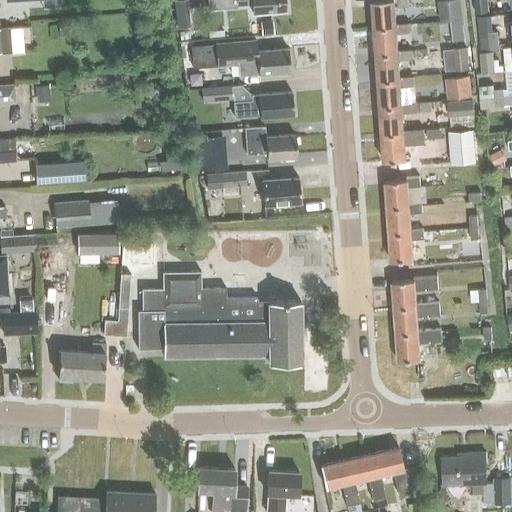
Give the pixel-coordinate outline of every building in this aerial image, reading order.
[(224,0),(225,6),(234,6),(251,5),(252,13),(284,11),(283,0),(224,0)] [(396,27),(395,25),(394,6),(408,5),(407,0),(386,0),(371,1),(372,28),(396,27)] [(459,0),(446,0),(450,20),(462,18),(459,0)] [(397,53),(397,51),(396,33),(410,32),(409,24),(395,25),(396,27),(372,28),(374,55),(397,53)] [(0,29),(0,53),(10,53),(8,29),(0,29)] [(488,43),(488,49),(498,48),(497,32),(479,34),(480,44),(488,43)] [(238,77),(257,75),(289,72),(287,48),(255,51),(254,41),(190,46),(192,68),(237,64),(238,77)] [(452,49),(454,71),(468,70),(465,48),(452,49)] [(399,79),(399,77),(398,60),(411,59),(411,50),(397,51),(397,53),(374,55),(376,81),(399,79)] [(492,52),(479,53),(481,74),(494,73),(492,52)] [(511,70),(508,71),(510,89),(493,91),(492,87),(478,88),(479,98),(493,96),(492,91),(502,90),(503,96),(511,94),(511,70)] [(401,106),(401,104),(400,86),(413,85),(413,76),(399,77),(399,79),(376,81),(378,108),(401,106)] [(472,97),(469,76),(445,78),(447,99),(472,97)] [(0,103),(14,102),(13,85),(0,85),(0,103)] [(50,102),(48,85),(34,86),(36,103),(50,102)] [(231,86),(200,89),(201,102),(232,99),(231,86)] [(493,96),(479,98),(480,108),(511,104),(511,94),(503,96),(502,90),(492,91),(493,96)] [(233,117),(259,115),(259,118),(292,115),(290,93),(250,96),(251,100),(232,101),(233,117)] [(448,118),(473,116),(472,101),(447,103),(448,118)] [(403,133),(403,131),(402,114),(417,113),(416,103),(401,104),(401,106),(378,108),(380,135),(403,133)] [(265,159),(295,157),(294,135),(264,137),(263,127),(244,128),(245,155),(265,154),(265,159)] [(417,130),(403,131),(403,133),(380,135),(382,162),(405,160),(404,145),(424,143),(423,129),(417,130)] [(475,161),(473,130),(448,132),(450,163),(475,161)] [(226,167),(223,136),(193,138),(196,170),(226,167)] [(0,162),(16,161),(14,137),(0,138),(0,162)] [(31,162),(32,182),(83,181),(83,160),(31,162)] [(246,186),(245,171),(205,173),(206,189),(246,186)] [(262,206),(299,203),(298,178),(260,181),(262,206)] [(410,207),(409,204),(408,186),(419,186),(418,178),(407,179),(407,180),(384,182),(386,208),(410,207)] [(503,202),(511,200),(511,191),(502,192),(503,202)] [(88,201),(88,199),(53,202),(55,228),(119,223),(117,199),(88,201)] [(411,233),(411,231),(410,213),(421,212),(420,204),(409,204),(410,207),(386,208),(388,235),(411,233)] [(411,233),(388,235),(390,262),(413,260),(411,240),(423,239),(422,230),(411,231),(411,233)] [(35,252),(34,234),(0,236),(0,249),(0,254),(35,252)] [(117,234),(76,234),(76,254),(118,254),(117,234)] [(42,285),(74,285),(74,238),(41,238),(42,285)] [(137,349),(163,348),(163,356),(268,355),(268,363),(301,363),(300,300),(256,301),(256,297),(225,297),(225,287),(201,287),(200,271),(161,272),(162,289),(141,289),(141,310),(137,310),(137,349)] [(417,307),(417,304),(416,290),(437,289),(436,276),(414,278),(414,280),(392,282),(393,308),(417,307)] [(64,326),(65,289),(41,288),(41,326),(64,326)] [(0,313),(9,313),(8,299),(0,299),(0,313)] [(419,334),(418,331),(417,316),(439,315),(438,303),(417,304),(417,307),(393,308),(395,335),(419,334)] [(125,336),(127,308),(117,307),(116,321),(103,320),(102,335),(125,336)] [(35,312),(2,314),(3,335),(36,334),(35,312)] [(419,334),(395,335),(397,362),(420,360),(419,343),(441,341),(440,329),(418,331),(419,334)] [(91,342),(90,352),(57,350),(55,377),(102,379),(104,343),(91,342)] [(376,476),(379,476),(392,473),(397,494),(410,491),(405,469),(402,470),(397,448),(371,454),(376,476)] [(493,481),(485,481),(485,453),(449,454),(449,458),(441,458),(442,485),(471,485),(472,494),(483,494),(483,503),(493,503),(493,481)] [(376,476),(371,454),(345,460),(351,483),(353,482),(366,479),(371,500),(384,497),(379,476),(376,476)] [(351,483),(345,460),(319,466),(325,489),(340,485),(346,506),(358,503),(353,482),(351,483)] [(244,511),(244,510),(245,487),(233,486),(233,469),(198,468),(197,491),(212,492),(210,511),(244,511)] [(296,496),(297,473),(267,471),(265,495),(267,495),(265,511),(282,511),(284,496),(296,496)] [(511,503),(511,477),(493,477),(494,504),(511,503)] [(98,495),(55,493),(54,510),(18,508),(17,511),(151,511),(153,489),(98,487),(98,495)]
